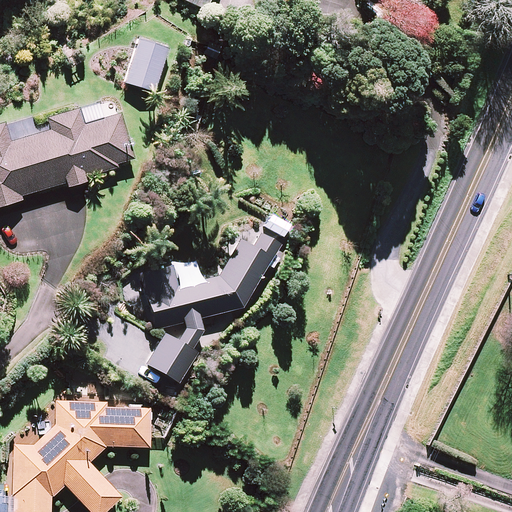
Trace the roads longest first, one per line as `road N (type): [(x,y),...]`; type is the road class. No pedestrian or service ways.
road 1 (tertiary): [(511,102),(332,511)]
road 2 (unknown): [(413,326),(390,274),(419,113),(408,72),(358,0)]
